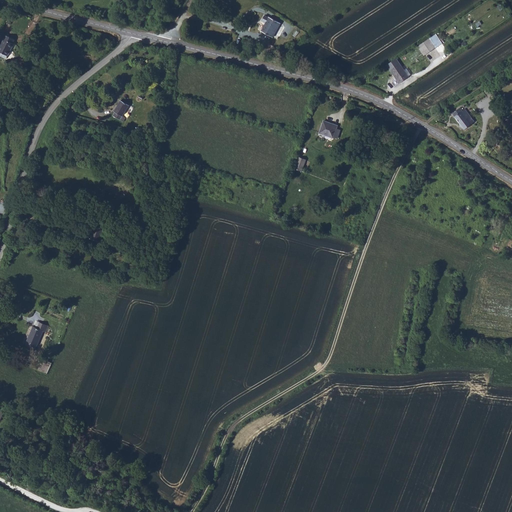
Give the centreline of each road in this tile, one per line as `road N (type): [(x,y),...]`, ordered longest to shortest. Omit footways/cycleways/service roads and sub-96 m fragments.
road 1 (track): [(189,511),(230,426),(327,364),(392,179),(423,125),(511,61)]
road 2 (secondary): [(133,33),(369,97),(511,181)]
road 3 (unclassified): [(0,255),(44,119),(133,33)]
road 4 (secondary): [(4,0),(133,33)]
